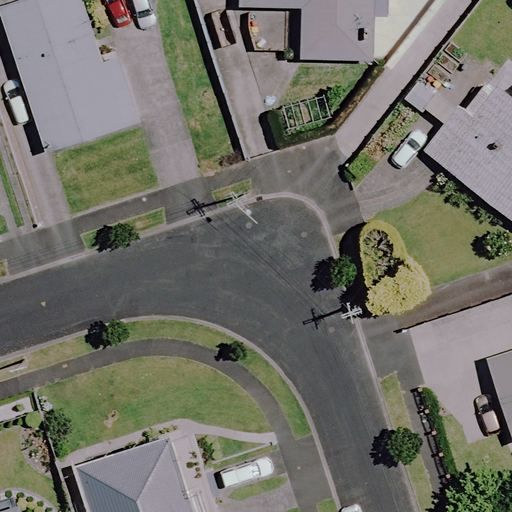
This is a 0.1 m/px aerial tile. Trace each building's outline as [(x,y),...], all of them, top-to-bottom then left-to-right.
[(99,59),(79,0),(19,0),(0,6),(0,12),(45,154),(136,125),(114,54),(99,59)] [(373,62),(373,0),(241,0),(241,7),(301,9),(300,61),(373,62)] [(511,100),(484,79),(425,154),(511,222),(511,100)] [(511,356),(488,364),(511,437),(511,356)] [(222,511),(208,511),(185,432),(89,461),(104,511),(235,511),(235,508),(222,511)] [(60,511),(56,495),(0,511),(60,511)]
